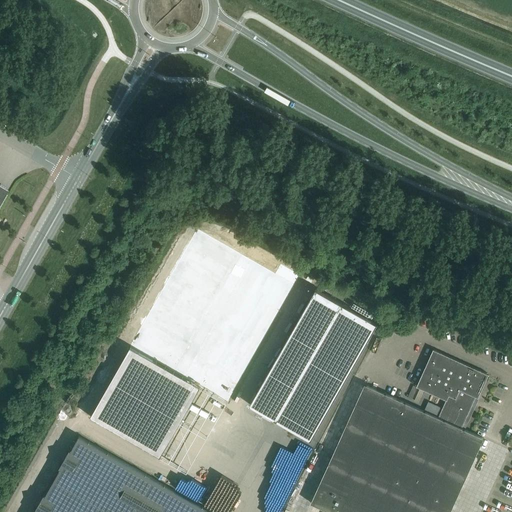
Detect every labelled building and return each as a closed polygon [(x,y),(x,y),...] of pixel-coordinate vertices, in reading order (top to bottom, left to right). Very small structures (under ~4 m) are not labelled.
[(0,206),(10,190),(0,184),(0,206)] [(293,285),(196,230),(129,346),(227,402),(293,285)] [(377,324),(316,289),(250,405),(311,440),(377,324)] [(408,404),(364,384),(320,482),(317,481),(308,502),(310,503),(330,511),(449,511),(484,438),(475,434),(465,429),(479,398),(478,398),(478,397),(488,374),(433,349),(416,386),(446,400),(438,417),(408,404)] [(211,511),(79,436),(35,511),(211,511)] [(197,460),(205,464),(209,455),(201,452),(197,460)] [(275,465),(279,456),(273,453),(269,462),(275,465)] [(490,496),(485,510),(491,511),(496,511),(501,500),(490,496)]
